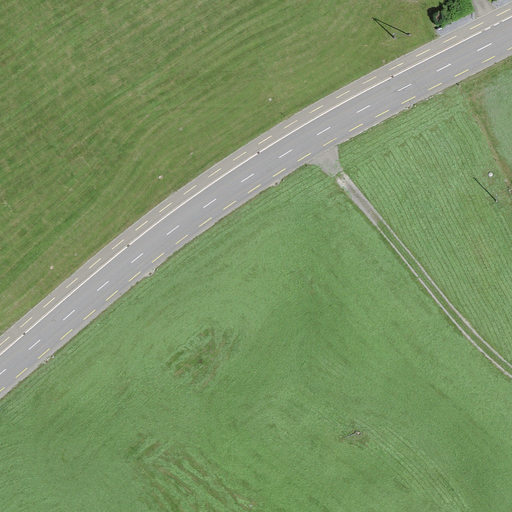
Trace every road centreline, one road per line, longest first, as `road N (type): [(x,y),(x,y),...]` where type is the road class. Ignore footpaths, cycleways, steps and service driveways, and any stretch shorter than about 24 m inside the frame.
road 1 (primary): [(511,34),(311,138),(193,213),(0,375)]
road 2 (track): [(311,138),(431,287),(511,362)]
